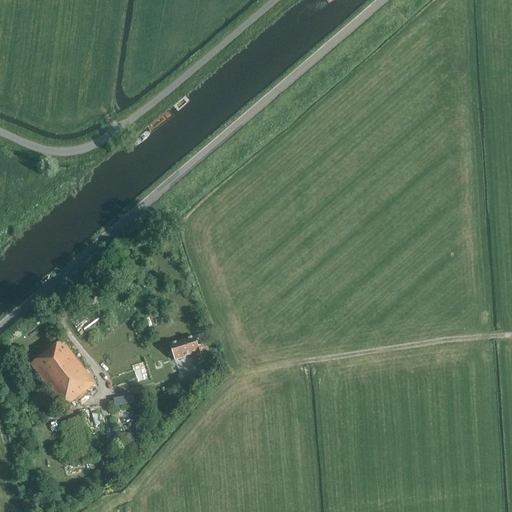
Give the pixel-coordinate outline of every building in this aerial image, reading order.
[(118,262),(127,253),(117,242),(108,250),(118,262)] [(145,309),(159,297),(150,286),(136,299),(145,309)] [(113,309),(118,323),(135,318),(131,303),(113,309)] [(194,334),(169,343),(175,359),(195,352),(199,363),(209,359),(203,343),(198,345),(194,334)] [(64,410),(97,384),(63,341),(31,366),(64,410)] [(125,424),(139,411),(134,406),(120,419),(125,424)] [(146,415),(137,416),(137,438),(146,438),(146,415)] [(91,444),(82,417),(61,424),(74,466),(96,460),(94,455),(99,453),(96,443),(91,444)] [(22,455),(26,480),(35,479),(31,453),(22,455)]
